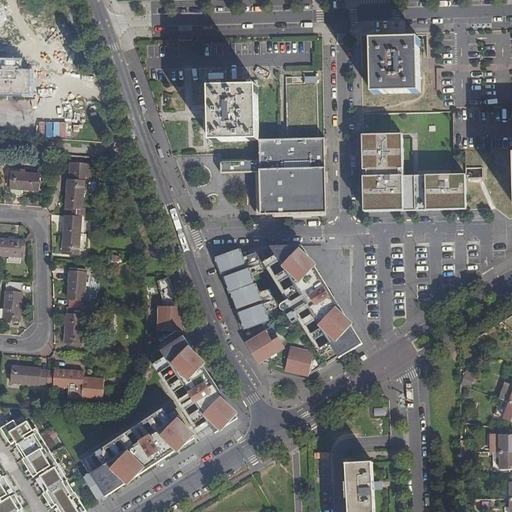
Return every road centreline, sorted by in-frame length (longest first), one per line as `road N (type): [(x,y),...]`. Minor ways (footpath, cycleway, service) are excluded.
road 1 (residential): [(181,241),(347,230),(341,16)]
road 2 (residential): [(181,241),(104,27)]
road 3 (residential): [(320,17),(104,27)]
road 4 (residential): [(272,433),(218,339),(181,241)]
road 5 (residential): [(28,347),(39,334),(37,228),(0,215)]
road 6 (residential): [(420,511),(411,377),(395,357)]
road 7 (tertiary): [(272,433),(140,511)]
road 8 (tertiary): [(395,357),(272,433)]
road 9 (unclassified): [(373,15),(511,11)]
road 10 (tertiary): [(511,286),(395,357)]
